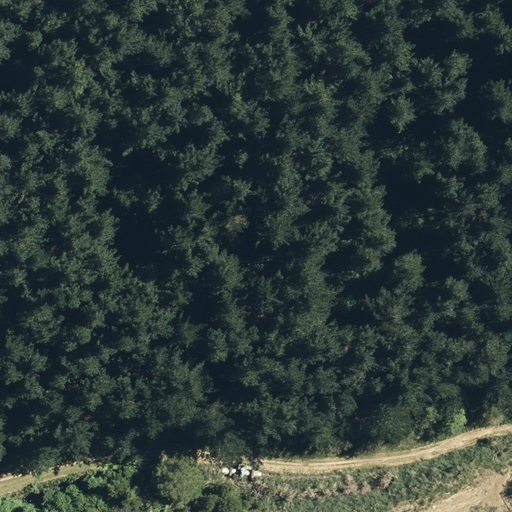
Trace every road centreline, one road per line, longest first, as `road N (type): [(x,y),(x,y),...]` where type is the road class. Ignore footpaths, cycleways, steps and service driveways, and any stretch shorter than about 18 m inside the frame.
road 1 (track): [(511,450),(353,476),(242,468),(0,488)]
road 2 (track): [(375,511),(511,447)]
